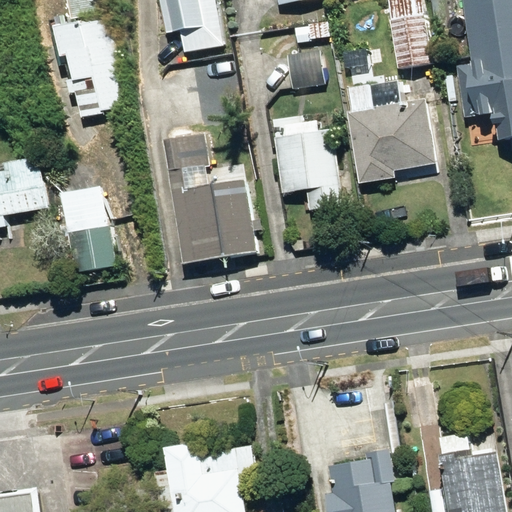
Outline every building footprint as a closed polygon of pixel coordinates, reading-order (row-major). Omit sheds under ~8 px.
[(24,0),(30,29),(114,14),(111,0),(24,0)] [(187,34),(190,53),(229,46),(221,0),(166,0),(173,37),(187,34)] [(282,0),(284,9),(331,0),(282,0)] [(392,0),(405,72),(438,66),(426,0),(392,0)] [(511,144),(511,0),(474,0),(484,66),(464,70),(472,120),(503,116),(508,145),(511,144)] [(84,95),(89,120),(110,116),(109,113),(136,107),(119,24),(60,36),(65,62),(79,60),(84,84),(77,85),(79,95),(84,95)] [(315,27),(317,41),(336,40),(334,24),(315,27)] [(292,58),(297,92),(332,87),(326,53),(292,58)] [(356,115),(368,187),(403,181),(402,174),(445,166),(434,102),(408,107),(406,95),(379,99),(378,88),(357,92),(361,114),(356,115)] [(315,194),(317,213),(351,209),(339,134),(282,142),(290,197),(315,194)] [(170,143),(191,269),(261,257),(249,185),(215,191),(210,168),(215,167),(210,136),(170,143)] [(0,231),(0,232),(13,230),(10,218),(55,210),(45,161),(14,167),(16,176),(0,178),(0,231)] [(97,191),(65,197),(73,237),(75,237),(83,276),(122,268),(115,230),(108,195),(98,197),(97,191)] [(511,511),(511,502),(503,455),(481,459),(481,453),(476,454),(473,438),(447,442),(459,511),(511,511)] [(251,511),(246,478),(262,476),(257,450),(206,458),(205,447),(172,452),(176,476),(162,478),(168,511),(251,511)] [(401,511),(393,459),(336,469),(340,498),(333,499),(334,511),(401,511)] [(0,511),(44,511),(42,496),(0,502),(0,511)]
